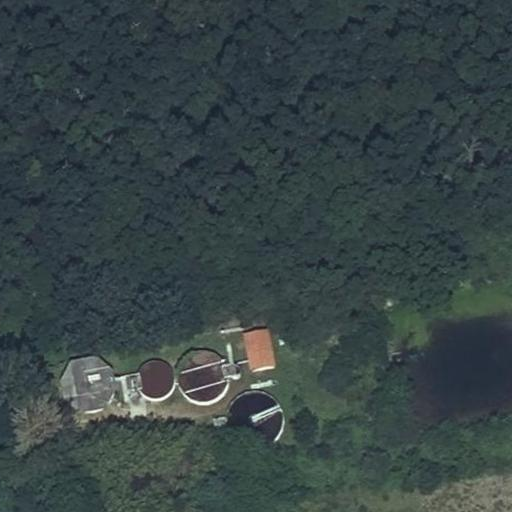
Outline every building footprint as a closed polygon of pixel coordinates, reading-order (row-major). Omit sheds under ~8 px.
[(270,328),(245,332),(252,369),(276,365),(270,328)] [(98,354),(73,358),(62,380),(65,395),(82,411),(107,408),(117,388),(115,370),(98,354)] [(235,363),(220,364),(221,376),(236,374),(239,371),(240,368),(238,365),(235,363)] [(141,371),(128,374),(130,389),(144,387),(141,371)] [(277,376),(252,381),(253,386),(278,381),(277,376)] [(228,415),(215,417),(217,430),(230,428),(228,415)]
